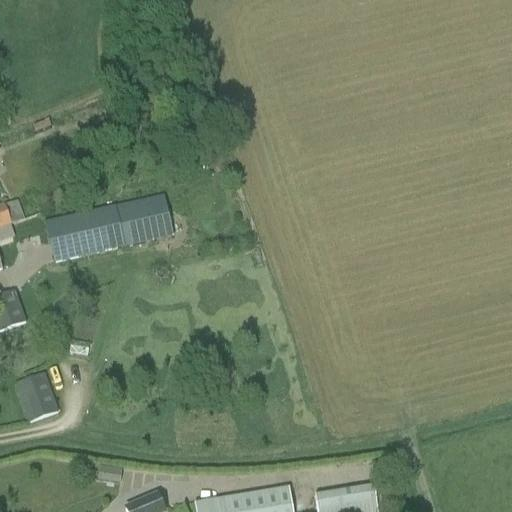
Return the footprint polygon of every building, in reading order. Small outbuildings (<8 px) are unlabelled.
[(46,122),(30,128),(32,136),(49,130),(46,122)] [(171,241),(161,198),(44,225),(52,267),(171,241)] [(15,202),(0,207),(0,229),(9,226),(23,221),(15,202)] [(14,294),(3,298),(0,299),(0,333),(25,325),(14,294)] [(25,422),(44,415),(56,411),(43,377),(13,388),(25,422)] [(99,468),(96,482),(117,486),(120,471),(99,468)] [(375,511),(371,487),(312,498),(313,511),(375,511)] [(290,511),(287,489),(191,505),(192,511),(290,511)] [(162,511),(156,498),(123,511),(162,511)]
